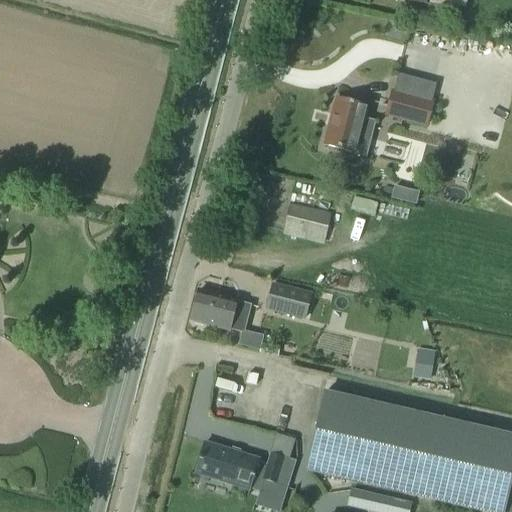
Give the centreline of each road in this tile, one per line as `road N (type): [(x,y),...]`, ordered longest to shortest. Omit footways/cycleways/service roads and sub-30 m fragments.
road 1 (unclassified): [(127,511),(261,0)]
road 2 (primary): [(87,511),(219,0)]
